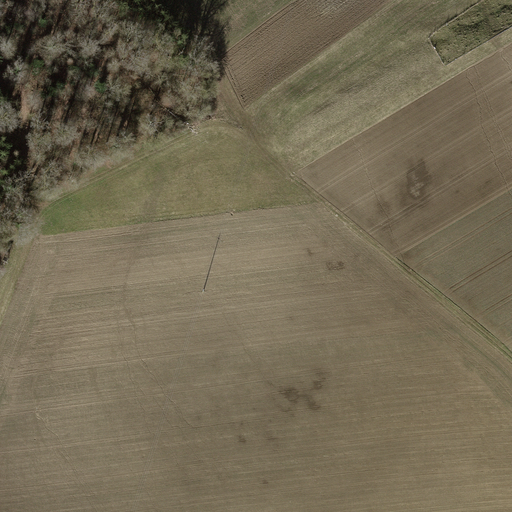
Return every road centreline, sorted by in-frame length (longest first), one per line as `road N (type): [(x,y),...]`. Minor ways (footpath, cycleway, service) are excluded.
road 1 (track): [(511,358),(280,165)]
road 2 (track): [(0,317),(36,209),(19,81),(0,52)]
